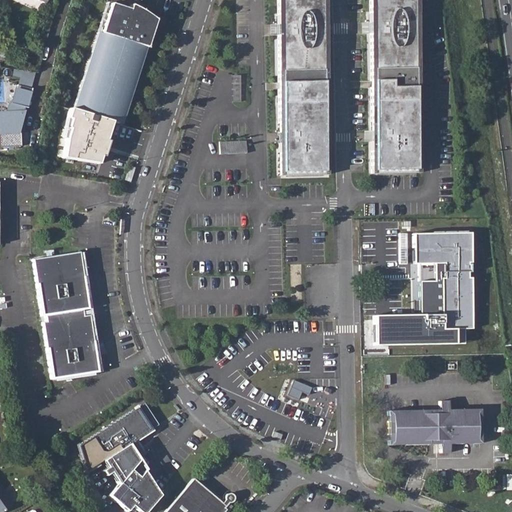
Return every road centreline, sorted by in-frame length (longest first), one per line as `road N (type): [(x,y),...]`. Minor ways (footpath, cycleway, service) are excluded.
road 1 (residential): [(294,469),(254,451),(193,400),(157,349),(136,290),(136,221),(204,0)]
road 2 (residential): [(346,487),(343,203)]
